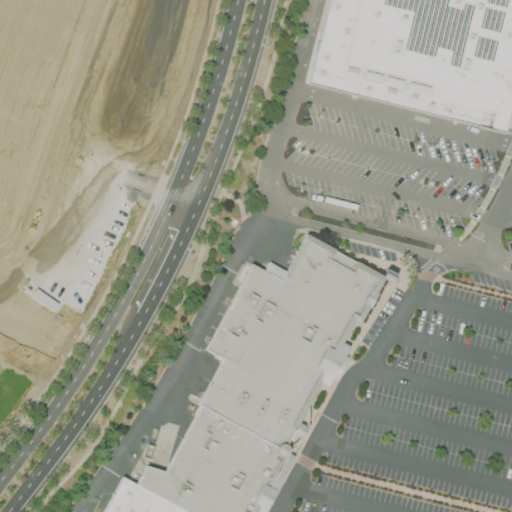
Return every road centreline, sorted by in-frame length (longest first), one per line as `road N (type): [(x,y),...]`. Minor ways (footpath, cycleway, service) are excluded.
road 1 (secondary): [(235,0),(191,151),(138,272),(95,350),(0,482)]
road 2 (secondary): [(9,511),(141,318)]
road 3 (secondary): [(195,206),(231,114),(261,0)]
road 4 (secondary): [(141,318),(195,206)]
